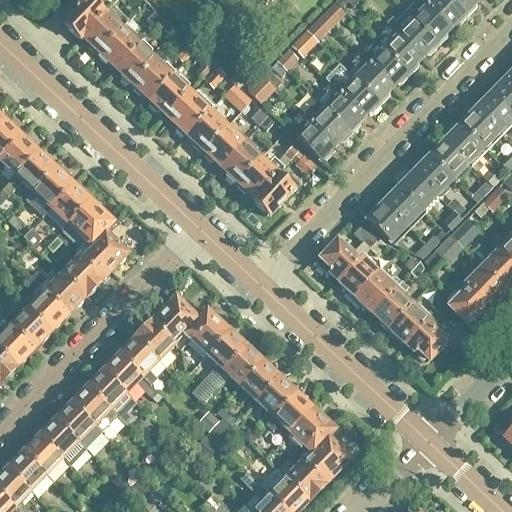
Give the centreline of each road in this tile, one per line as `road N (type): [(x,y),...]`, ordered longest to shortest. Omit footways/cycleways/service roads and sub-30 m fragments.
road 1 (residential): [(259,285),(511,28)]
road 2 (residential): [(0,427),(194,228)]
road 3 (residential): [(194,228),(0,40)]
road 4 (residential): [(426,441),(259,285)]
road 5 (residential): [(426,441),(511,354)]
